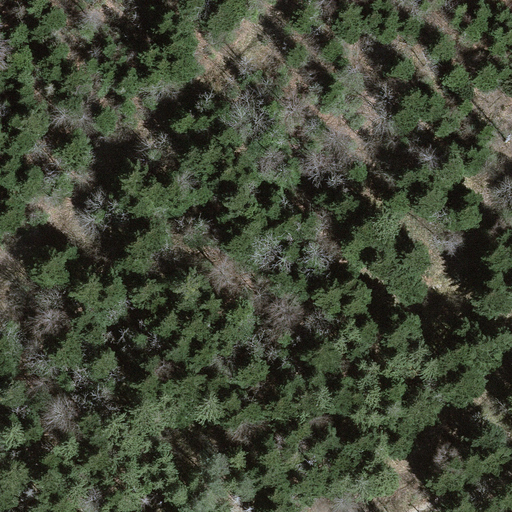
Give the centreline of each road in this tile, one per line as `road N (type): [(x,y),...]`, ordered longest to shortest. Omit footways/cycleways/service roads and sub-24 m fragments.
road 1 (track): [(0,267),(160,125),(275,0)]
road 2 (track): [(374,511),(469,410),(511,347)]
